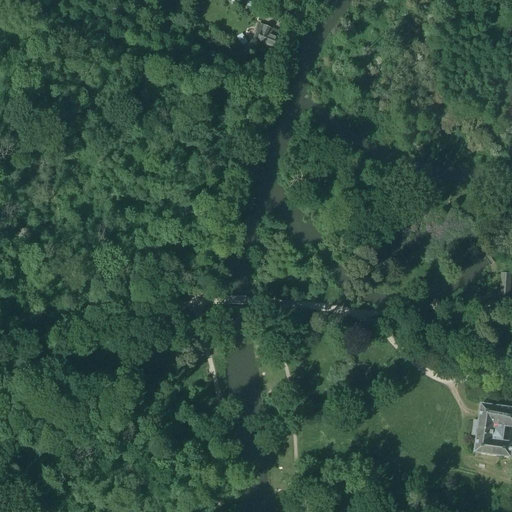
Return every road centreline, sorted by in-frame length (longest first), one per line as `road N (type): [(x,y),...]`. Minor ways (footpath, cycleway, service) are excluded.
road 1 (track): [(0,364),(42,361),(195,301)]
road 2 (track): [(363,316),(428,374),(511,374)]
road 3 (track): [(363,316),(456,306),(511,313)]
